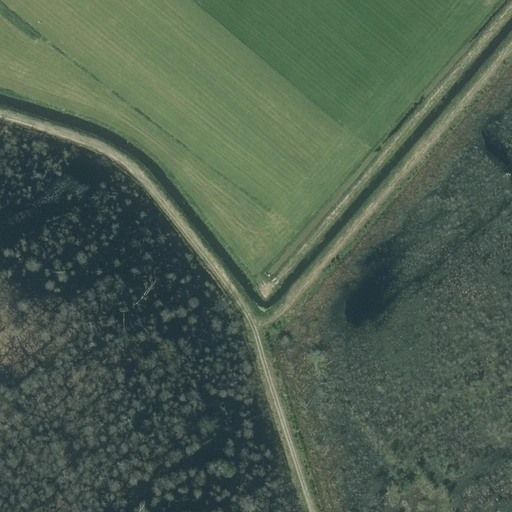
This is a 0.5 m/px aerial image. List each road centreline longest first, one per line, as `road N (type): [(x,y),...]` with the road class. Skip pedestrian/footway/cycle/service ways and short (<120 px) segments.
road 1 (track): [(0,114),(79,140),(132,169),(240,300),(308,511)]
road 2 (track): [(511,45),(280,314),(253,327)]
